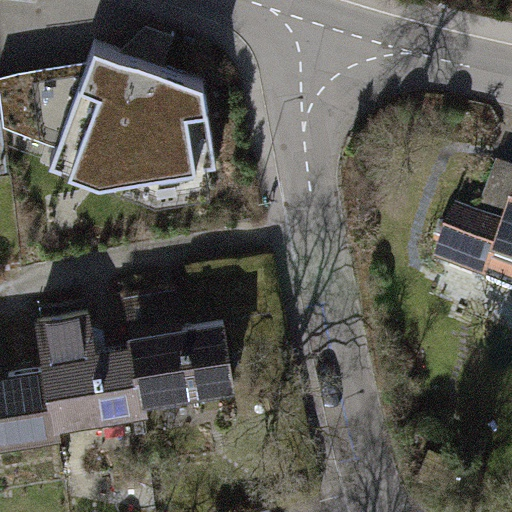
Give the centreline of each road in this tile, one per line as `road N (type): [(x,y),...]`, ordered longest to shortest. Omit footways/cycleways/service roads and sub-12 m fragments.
road 1 (residential): [(333,29),(305,129),(318,233),(379,511)]
road 2 (residential): [(333,29),(511,78)]
